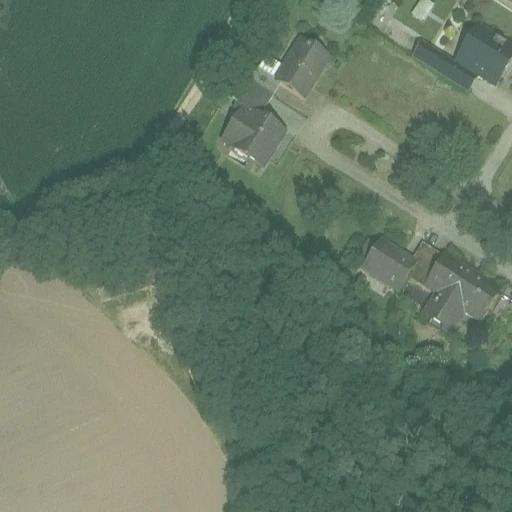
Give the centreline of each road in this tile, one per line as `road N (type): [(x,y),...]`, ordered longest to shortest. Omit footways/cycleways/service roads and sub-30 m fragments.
road 1 (residential): [(324,113),(307,150),(445,235)]
road 2 (residential): [(324,113),(468,198)]
